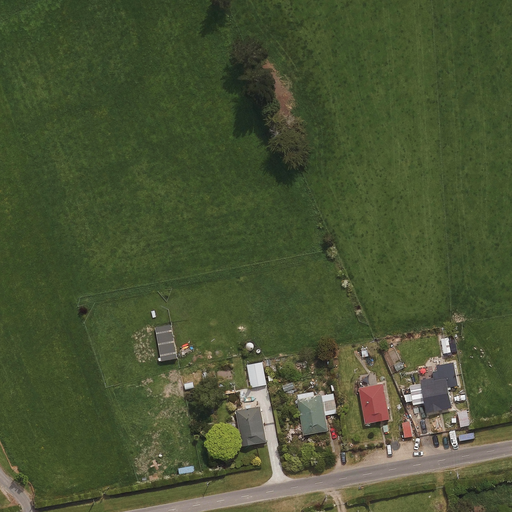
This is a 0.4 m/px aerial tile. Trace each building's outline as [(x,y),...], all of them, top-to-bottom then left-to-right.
[(178,359),(172,324),(157,326),(163,361),(178,359)] [(453,352),(450,337),(442,339),(445,354),(453,352)] [(268,385),(263,362),(249,365),(253,388),(268,385)] [(456,363),(438,366),(432,367),(434,379),(422,381),(422,384),(412,386),(413,394),(407,395),(408,402),(415,401),(416,405),(427,403),(429,413),(453,409),(450,388),(460,386),(456,363)] [(392,420),(386,385),(361,389),(367,424),(392,420)] [(239,391),(228,394),(231,409),(242,407),(239,391)] [(329,431),(328,425),(333,424),(332,415),(338,414),(335,394),(315,397),(314,392),(299,395),(306,435),(329,431)] [(267,443),(261,407),(238,411),(245,447),(267,443)] [(471,426),(468,411),(455,414),(456,421),(461,420),(462,427),(471,426)] [(411,422),(403,423),(406,438),(414,437),(411,422)]
